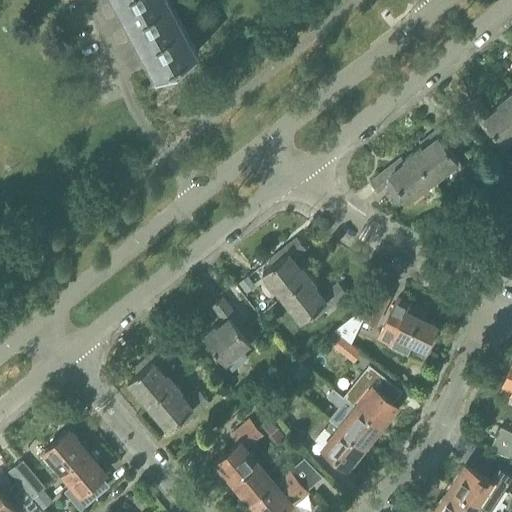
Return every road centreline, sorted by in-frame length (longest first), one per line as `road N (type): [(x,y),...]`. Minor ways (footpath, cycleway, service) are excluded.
road 1 (residential): [(284,192),(336,140),(511,5)]
road 2 (residential): [(256,156),(31,327)]
road 3 (unclassified): [(66,356),(284,192)]
road 4 (residential): [(370,511),(428,445),(497,299)]
road 5 (residential): [(442,0),(256,156)]
road 6 (residential): [(497,299),(329,205),(284,192)]
road 7 (residential): [(189,511),(66,356)]
